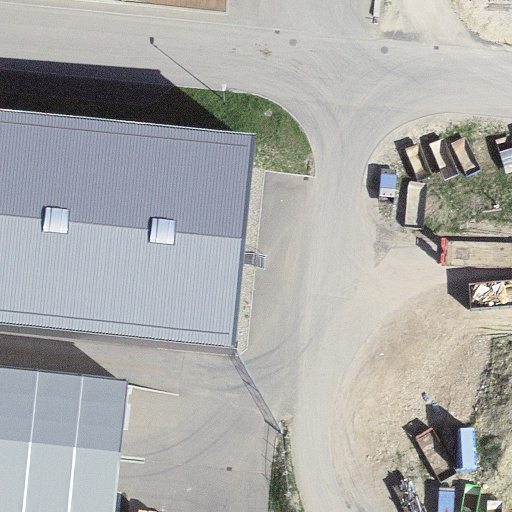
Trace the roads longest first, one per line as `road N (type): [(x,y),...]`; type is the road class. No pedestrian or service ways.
road 1 (track): [(311,259),(0,262)]
road 2 (track): [(0,478),(220,261)]
road 3 (tertiary): [(511,97),(451,96),(345,169),(311,259)]
road 4 (unclassified): [(311,259),(321,446),(354,511)]
